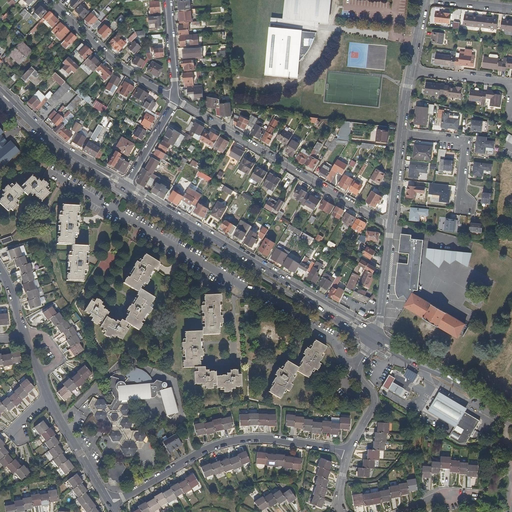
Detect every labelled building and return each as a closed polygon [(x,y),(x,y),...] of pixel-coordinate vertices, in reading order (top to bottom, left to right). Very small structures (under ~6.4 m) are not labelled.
[(83,0),(73,0),(71,3),(72,4),(70,6),(74,10),(80,3),(80,4),(83,0)] [(155,0),(149,1),(150,15),(159,14),(159,2),(158,2),(158,0),(155,0)] [(331,0),(286,0),(284,20),(272,19),(271,26),(268,53),(266,74),(298,77),(301,55),(306,56),(310,50),(312,46),(310,46),(311,38),(315,39),(317,33),(312,32),(312,29),(313,23),(313,18),(330,19),(331,0)] [(191,11),(190,1),(178,2),(179,12),(191,11)] [(81,6),(76,11),(84,19),(90,12),(86,9),(85,10),(81,6)] [(41,7),(35,14),(41,20),(48,13),(41,7)] [(24,18),(29,12),(26,9),(20,15),(24,18)] [(193,22),(192,10),(191,11),(179,12),(180,24),(186,23),(190,23),(193,22)] [(4,20),(11,13),(9,11),(0,21),(6,26),(8,24),(4,20)] [(27,21),(32,16),(29,12),(24,18),(27,21)] [(47,23),(53,16),(49,12),(45,17),(43,19),(46,21),(47,23)] [(449,24),(451,14),(435,12),(434,22),(449,24)] [(97,20),(91,14),(85,20),(91,26),(97,20)] [(480,27),(481,17),(464,15),(463,25),(480,27)] [(53,28),(59,22),(53,16),(47,23),(53,28)] [(127,21),(122,16),(115,22),(121,27),(127,21)] [(160,17),(147,18),(148,30),(156,30),(156,29),(160,28),(160,17)] [(496,29),(497,19),(481,17),(480,27),(496,29)] [(33,34),(46,21),(43,19),(31,31),(31,32),(33,34)] [(96,30),(102,24),(97,20),(91,26),(96,30)] [(511,32),(511,21),(505,21),(505,23),(501,22),(500,30),(504,31),(504,32),(511,32)] [(69,32),(61,23),(56,28),(56,27),(52,31),(54,33),(57,30),(57,29),(58,28),(60,30),(55,35),(61,40),(69,32)] [(190,35),(189,30),(187,30),(186,23),(180,24),(179,24),(180,36),(187,36),(190,35)] [(108,28),(105,25),(98,33),(104,39),(111,31),(111,30),(112,28),(110,26),(108,28)] [(135,40),(138,37),(136,32),(129,40),(131,43),(135,40)] [(432,43),(442,45),(444,33),(432,32),(431,36),(433,36),(432,43)] [(114,48),(121,40),(119,38),(121,36),(118,33),(118,34),(109,43),(114,48)] [(65,52),(76,39),(72,34),(60,47),(65,52)] [(198,46),(197,36),(180,37),(181,47),(187,46),(187,40),(190,40),(191,47),(198,46)] [(118,52),(127,43),(123,40),(123,41),(121,40),(114,48),(118,52)] [(20,65),(33,51),(31,50),(22,41),(9,55),(20,65)] [(141,48),(135,42),(128,49),(135,55),(141,48)] [(86,47),(82,43),(76,50),(79,54),(86,47)] [(86,47),(79,54),(85,60),(92,52),(86,47)] [(154,49),(154,58),(164,57),(163,49),(154,49)] [(203,54),(202,49),(183,51),(184,61),(197,60),(202,59),(206,59),(205,54),(203,54)] [(455,61),(455,58),(451,57),(451,56),(436,54),(434,64),(454,66),(454,65),(455,61)] [(470,66),(471,55),(460,54),(459,58),(455,58),(455,61),(454,65),(458,66),(458,65),(462,65),(470,66)] [(91,55),(84,62),(87,65),(92,70),(94,72),(101,65),(91,55)] [(136,57),(132,63),(141,68),(144,62),(142,60),(140,58),(139,59),(136,57)] [(489,58),(484,57),(482,68),(498,70),(498,71),(501,71),(502,62),(499,62),(499,59),(497,59),(489,58)] [(63,63),(66,65),(61,71),(67,76),(72,71),(74,73),(79,68),(74,62),(69,58),(63,63)] [(503,59),(502,62),(501,71),(505,72),(506,69),(511,69),(511,58),(507,58),(507,59),(503,59)] [(195,71),(194,61),(183,62),(183,67),(185,67),(185,71),(195,71)] [(153,63),(148,71),(158,78),(163,69),(153,63)] [(16,73),(7,65),(0,71),(0,80),(1,79),(6,83),(16,73)] [(112,74),(101,65),(96,70),(99,72),(100,71),(108,79),(112,74)] [(43,79),(31,68),(21,78),(25,82),(29,78),(35,84),(37,84),(39,83),(40,82),(43,79)] [(65,83),(55,73),(53,76),(63,85),(65,83)] [(194,87),(193,78),(195,78),(194,76),(193,76),(193,75),(196,74),(196,73),(184,74),(185,88),(188,88),(188,93),(188,95),(195,95),(195,99),(203,98),(203,86),(194,87)] [(114,77),(113,77),(106,89),(113,94),(121,80),(115,76),(114,77)] [(131,92),(134,88),(123,81),(116,92),(119,94),(122,88),(124,88),(120,94),(127,98),(130,92),(131,92)] [(53,106),(71,88),(66,83),(65,83),(54,94),(48,100),(47,101),(53,106)] [(444,86),(444,85),(426,83),(424,93),(439,95),(439,93),(443,94),(444,86)] [(460,97),(462,87),(457,87),(457,88),(449,87),(449,86),(444,86),(443,94),(447,94),(447,95),(460,97)] [(146,98),(148,94),(136,87),(132,96),(137,99),(136,100),(139,101),(139,100),(143,102),(146,98)] [(486,98),(486,93),(483,92),(470,90),(469,100),(482,102),(482,100),(485,101),(486,98)] [(499,108),(501,95),(497,95),(491,94),(492,91),(487,90),(486,93),(486,98),(491,98),(490,106),(499,108)] [(81,103),(83,100),(78,95),(66,108),(67,108),(71,113),(81,103)] [(220,105),(217,104),(217,101),(218,101),(219,99),(214,99),(215,96),(211,96),(211,98),(207,98),(206,107),(216,109),(217,116),(221,117),(221,115),(220,105)] [(47,101),(48,100),(46,97),(40,103),(34,97),(29,102),(38,111),(47,101)] [(151,110),(155,104),(146,98),(143,102),(143,103),(144,104),(143,107),(147,110),(148,108),(151,110)] [(104,114),(107,108),(101,104),(99,106),(95,103),(92,107),(95,108),(104,114)] [(231,115),(231,110),(231,108),(230,108),(230,106),(226,106),(226,104),(220,104),(220,105),(221,115),(221,117),(231,115)] [(63,121),(69,115),(67,113),(66,113),(62,118),(58,114),(65,107),(62,105),(60,108),(61,108),(58,111),(56,112),(54,111),(47,118),(52,122),(51,123),(55,127),(56,126),(57,128),(60,125),(63,121)] [(421,107),(415,107),(414,124),(426,125),(427,116),(420,115),(421,107)] [(147,130),(156,115),(150,111),(148,114),(146,113),(143,118),(144,118),(142,122),(145,123),(143,127),(147,130)] [(443,113),(441,127),(457,129),(459,115),(443,113)] [(100,149),(93,145),(110,117),(105,114),(90,140),(88,143),(85,148),(83,151),(95,158),(95,157),(99,150),(100,149)] [(245,129),(249,122),(241,118),(239,121),(234,117),(234,119),(234,124),(245,129)] [(256,124),(257,122),(259,120),(255,117),(253,122),(252,123),(250,123),(248,125),(253,128),(256,124)] [(483,121),(472,120),(471,130),(481,132),(483,121)] [(200,135),(204,127),(196,122),(195,123),(192,121),(187,130),(191,132),(190,133),(194,135),(193,137),(199,141),(202,136),(200,135)] [(349,141),(352,122),(345,121),(341,128),(343,128),(342,140),(348,141),(349,141)] [(271,134),(277,125),(272,122),(270,125),(270,126),(267,132),(271,134)] [(77,134),(82,126),(79,125),(76,123),(71,131),(77,134)] [(264,135),(267,130),(262,127),(257,124),(252,133),(260,138),(263,134),(264,135)] [(58,134),(63,128),(60,125),(57,128),(53,131),(56,134),(57,134),(58,134)] [(388,142),(389,126),(378,125),(376,141),(388,142)] [(4,133),(0,128),(0,169),(21,153),(11,141),(9,143),(2,135),(4,133)] [(72,135),(63,128),(58,134),(67,142),(72,135)] [(142,140),(146,132),(138,128),(134,135),(133,135),(132,138),(136,140),(137,137),(142,140)] [(174,146),(181,134),(171,128),(164,140),(174,146)] [(287,145),(293,135),(285,130),(284,131),(283,131),(281,130),(277,138),(287,145)] [(214,143),(218,136),(211,132),(207,139),(214,143)] [(88,143),(90,140),(87,138),(86,139),(79,135),(77,134),(72,142),(81,147),(82,147),(85,148),(88,143)] [(271,141),(268,139),(269,136),(265,134),(262,140),(269,144),(271,141)] [(492,151),(493,142),(485,141),(485,137),(477,136),(475,152),(484,153),(485,151),(492,151)] [(127,156),(134,145),(122,138),(116,149),(127,156)] [(223,153),(229,143),(220,138),(218,142),(216,141),(213,147),(223,153)] [(167,153),(172,145),(164,140),(159,148),(167,153)] [(313,169),(318,160),(313,157),(317,150),(318,151),(322,144),(318,142),(313,150),(308,158),(305,164),(313,169)] [(293,157),(298,148),(291,143),(286,151),(289,153),(289,154),(293,157)] [(414,144),(413,157),(430,159),(432,146),(414,144)] [(130,157),(136,147),(134,145),(127,156),(130,157)] [(239,161),(244,153),(234,147),(230,155),(239,161)] [(163,160),(166,154),(161,152),(158,150),(155,155),(163,160)] [(115,152),(108,164),(124,173),(129,164),(126,162),(127,160),(124,158),(123,160),(119,158),(121,155),(115,152)] [(303,165),(306,159),(303,157),(303,155),(300,153),(296,159),(296,160),(303,165)] [(439,159),(438,171),(442,171),(451,172),(452,161),(448,160),(448,158),(443,157),(443,160),(439,159)] [(158,166),(160,162),(153,158),(148,167),(149,167),(147,170),(154,174),(157,168),(158,168),(159,167),(158,166)] [(249,175),(254,166),(255,164),(251,161),(251,162),(244,158),(238,168),(249,175)] [(332,181),(337,172),(337,171),(338,169),(344,172),(348,165),(342,161),(339,166),(335,164),(330,172),(327,178),(332,181)] [(490,171),(491,165),(475,163),(474,163),(473,175),(482,176),(483,170),(490,171)] [(426,173),(426,167),(409,166),(408,177),(417,178),(418,172),(426,173)] [(261,184),(267,172),(261,169),(260,170),(257,168),(249,181),(252,184),(254,181),(261,184)] [(327,178),(330,172),(323,168),(319,174),(327,178)] [(380,184),(385,174),(376,168),(370,178),(380,184)] [(147,170),(144,169),(138,181),(138,183),(146,187),(147,185),(151,187),(155,180),(159,182),(160,181),(161,178),(154,174),(147,170)] [(264,185),(274,191),(281,180),(277,178),(276,178),(270,174),(264,185)] [(353,180),(345,175),(338,185),(347,191),(353,180)] [(26,187),(23,190),(25,192),(29,196),(31,194),(33,196),(35,195),(36,195),(35,196),(38,198),(39,198),(43,202),(51,194),(46,189),(49,185),(44,179),(41,182),(39,179),(37,181),(37,180),(37,179),(35,177),(34,177),(33,176),(24,184),(26,187)] [(357,193),(363,184),(355,179),(350,189),(354,191),(357,193)] [(165,189),(160,187),(161,185),(158,183),(152,192),(165,199),(170,190),(166,188),(165,189)] [(448,202),(450,190),(443,190),(444,185),(434,183),(432,194),(440,195),(439,201),(448,202)] [(21,196),(25,192),(23,190),(16,184),(11,189),(8,185),(4,189),(5,189),(3,191),(5,193),(2,196),(4,198),(3,198),(2,198),(0,200),(0,202),(0,201),(0,203),(7,211),(10,209),(13,212),(14,211),(15,211),(17,209),(17,208),(18,206),(17,204),(19,202),(18,200),(18,198),(20,198),(21,197),(21,196)] [(424,192),(424,187),(407,185),(406,197),(415,198),(416,191),(424,192)] [(196,205),(202,196),(188,188),(187,191),(185,194),(182,200),(195,207),(196,205)] [(238,193),(229,188),(227,192),(235,197),(238,193)] [(302,201),(307,192),(306,192),(307,191),(304,189),(303,190),(302,190),(301,190),(298,189),(293,196),(297,198),(296,198),(302,201)] [(491,190),(482,189),(480,203),(489,204),(491,190)] [(182,200),(185,194),(181,192),(180,193),(179,192),(179,191),(177,190),(176,192),(174,191),(169,199),(179,205),(182,200)] [(383,198),(372,192),(366,202),(375,207),(376,206),(377,206),(383,198)] [(252,198),(244,193),(242,196),(251,201),(252,198)] [(315,210),(320,201),(307,193),(301,204),(304,206),(306,204),(315,210)] [(269,199),(265,207),(272,211),(274,209),(279,212),(284,202),(280,199),(278,202),(270,197),(269,199)] [(330,214),(335,206),(325,200),(320,208),(330,214)] [(199,204),(194,212),(204,218),(208,210),(199,204)] [(226,209),(217,204),(210,215),(219,220),(226,209)] [(80,206),(64,205),(64,207),(63,207),(63,211),(63,212),(63,216),(59,216),(59,221),(60,221),(60,223),(61,224),(61,237),(59,237),(59,239),(58,239),(58,243),(59,243),(59,245),(72,245),(75,246),(76,240),(75,240),(75,238),(76,238),(76,235),(79,235),(79,230),(78,227),(77,227),(78,213),(80,213),(80,212),(81,208),(80,207),(80,206)] [(344,211),(337,206),(332,215),(339,219),(344,211)] [(427,216),(428,210),(411,208),(409,220),(419,221),(419,215),(427,216)] [(351,226),(356,218),(347,213),(346,212),(342,220),(344,222),(343,224),(347,226),(348,224),(351,226)] [(313,224),(318,216),(313,213),(308,221),(313,224)] [(366,225),(363,223),(363,222),(360,220),(361,216),(359,215),(356,219),(357,220),(352,228),(361,233),(362,229),(363,230),(366,225)] [(446,219),(445,231),(457,233),(458,225),(457,224),(457,220),(446,219)] [(481,233),(482,220),(473,219),(473,220),(473,222),(469,222),(468,231),(481,233)] [(232,235),(237,227),(225,220),(221,227),(224,229),(224,230),(232,235)] [(239,237),(243,239),(245,236),(248,231),(251,226),(246,223),(243,228),(239,226),(233,237),(238,239),(239,237)] [(302,232),(289,224),(287,228),(300,236),(302,232)] [(260,237),(263,239),(268,230),(263,227),(259,235),(261,235),(260,237)] [(250,234),(244,243),(252,247),(257,239),(255,237),(257,234),(251,231),(250,234)] [(378,241),(379,233),(367,231),(366,239),(366,240),(378,241)] [(312,238),(302,232),(300,236),(299,237),(309,243),(312,238)] [(414,290),(416,287),(418,287),(423,240),(411,239),(405,238),(405,234),(401,234),(399,253),(411,254),(410,264),(398,263),(395,285),(395,289),(395,291),(396,292),(396,293),(397,294),(398,295),(399,296),(400,296),(401,296),(402,296),(403,295),(408,301),(404,306),(412,311),(423,317),(423,318),(438,327),(438,326),(448,332),(457,337),(465,324),(412,293),(414,290)] [(0,239),(1,244),(12,241),(11,236),(0,239)] [(275,243),(266,238),(259,250),(268,255),(275,243)] [(75,246),(72,245),(72,251),(73,252),(72,253),(72,256),(68,256),(68,260),(69,261),(68,264),(71,264),(70,274),(68,274),(68,275),(67,276),(67,279),(68,279),(68,282),(84,282),(84,281),(85,280),(85,277),(85,276),(86,275),(86,272),(89,272),(89,267),(88,267),(89,264),(87,264),(87,254),(89,254),(89,252),(90,252),(90,248),(89,246),(75,246)] [(375,252),(365,245),(362,250),(366,252),(364,254),(371,259),(375,252)] [(311,271),(315,263),(313,262),(312,264),(311,263),(309,266),(305,264),(314,250),(311,249),(312,248),(310,247),(300,265),(299,265),(299,266),(310,273),(311,271)] [(9,253),(12,261),(15,260),(23,257),(20,249),(9,253)] [(288,256),(277,249),(271,259),(282,265),(288,256)] [(461,262),(468,266),(470,253),(462,252),(461,262)] [(150,256),(147,254),(146,256),(145,255),(143,259),(143,260),(142,260),(140,263),(137,262),(135,266),(136,266),(134,269),(136,270),(132,276),(131,278),(129,277),(128,278),(127,278),(125,282),(126,282),(125,284),(139,293),(141,290),(142,288),(142,287),(143,287),(145,284),(148,286),(150,281),(151,278),(150,278),(154,271),(155,269),(157,269),(157,268),(158,268),(160,265),(160,264),(161,263),(155,260),(150,256)] [(373,266),(374,265),(371,263),(370,265),(369,264),(371,260),(360,254),(358,258),(362,260),(358,265),(361,267),(364,268),(366,269),(373,273),(376,268),(373,266)] [(23,257),(15,260),(17,268),(20,268),(28,265),(26,256),(23,257)] [(300,265),(288,257),(283,266),(292,271),(294,269),(296,271),(299,266),(299,265),(300,265)] [(28,265),(20,268),(23,276),(33,272),(34,272),(31,264),(28,265)] [(357,276),(361,267),(358,265),(357,264),(353,274),(357,276)] [(372,281),(375,275),(373,273),(366,269),(365,271),(362,277),(364,278),(362,282),(368,284),(370,280),(372,281)] [(317,283),(320,277),(311,271),(310,273),(307,277),(317,283)] [(369,289),(375,275),(372,281),(370,280),(368,284),(362,282),(364,278),(362,277),(365,271),(364,271),(360,280),(359,283),(369,289)] [(35,281),(33,272),(23,276),(22,276),(25,284),(34,281),(35,281)] [(356,283),(359,277),(352,274),(349,281),(356,283)] [(325,278),(322,276),(318,284),(327,290),(332,281),(328,280),(325,278)] [(24,284),(26,293),(27,292),(37,289),(34,281),(25,284),(24,284)] [(354,291),(355,288),(356,288),(356,287),(354,287),(356,283),(349,281),(345,291),(344,293),(351,296),(351,297),(353,298),(366,305),(369,298),(365,296),(357,292),(354,291)] [(345,291),(332,284),(329,289),(332,290),(329,296),(340,302),(343,295),(344,293),(345,291)] [(27,292),(30,301),(40,298),(41,297),(39,289),(37,289),(27,292)] [(156,298),(141,290),(139,293),(138,294),(139,295),(138,296),(139,297),(134,306),(132,306),(131,307),(130,307),(128,311),(131,313),(129,316),(130,316),(129,317),(128,316),(127,320),(126,322),(128,323),(134,327),(140,331),(141,329),(141,330),(144,326),(143,326),(144,324),(142,323),(148,315),(149,315),(151,313),(151,314),(154,310),(151,308),(153,305),(152,305),(153,303),(154,304),(156,301),(155,300),(156,298)] [(214,295),(205,296),(205,297),(204,297),(204,299),(204,302),(205,302),(205,303),(205,307),(201,307),(202,311),(202,312),(202,314),(205,314),(205,322),(205,327),(204,328),(204,330),(203,330),(203,332),(203,336),(220,334),(220,333),(221,333),(221,329),(220,329),(220,328),(221,327),(220,324),(224,324),(223,319),(223,316),(221,316),(221,309),(220,302),(222,302),(222,301),(222,300),(222,296),(221,296),(221,295),(214,295)] [(29,301),(32,310),(42,306),(40,298),(30,301),(29,301)] [(104,324),(108,318),(111,313),(109,312),(110,311),(107,309),(106,310),(105,310),(105,309),(107,307),(103,305),(104,303),(103,302),(103,301),(100,299),(100,300),(98,299),(96,302),(93,301),(87,311),(88,311),(88,312),(91,314),(92,314),(93,314),(92,316),(95,318),(93,321),(95,322),(95,323),(99,325),(101,322),(104,324)] [(253,305),(245,305),(244,315),(252,315),(253,305)] [(43,314),(48,321),(51,319),(58,315),(53,307),(43,314)] [(8,313),(0,314),(0,325),(9,325),(8,313)] [(51,319),(56,328),(58,327),(66,321),(61,313),(58,315),(51,319)] [(134,327),(128,323),(121,323),(118,321),(117,323),(116,323),(116,321),(113,320),(108,318),(104,324),(102,328),(108,331),(105,336),(109,338),(110,337),(112,339),(113,337),(117,339),(118,337),(119,337),(119,338),(121,340),(122,339),(124,340),(130,330),(127,329),(134,327)] [(58,327),(62,334),(65,333),(72,328),(67,321),(66,321),(58,327)] [(65,333),(69,340),(78,334),(80,333),(75,325),(72,328),(65,333)] [(203,336),(203,332),(186,333),(186,335),(186,339),(187,339),(187,340),(186,340),(186,343),(183,344),(183,348),(184,348),(184,351),(186,351),(187,361),(185,361),(185,363),(184,363),(185,367),(186,369),(198,368),(199,368),(202,368),(202,366),(202,362),(202,361),(202,360),(202,357),(205,356),(205,352),(204,352),(204,349),(202,349),(202,343),(201,339),(203,339),(203,338),(204,338),(203,336)] [(67,341),(72,349),(81,343),(82,342),(78,334),(69,340),(67,341)] [(328,347),(317,341),(317,342),(316,342),(314,345),(314,346),(312,350),(309,348),(308,350),(307,350),(306,353),(305,355),(307,356),(306,357),(305,357),(302,361),(305,363),(302,367),(301,367),(301,368),(299,372),(310,378),(311,377),(312,377),(313,374),(313,373),(315,369),(318,370),(319,369),(320,369),(321,366),(321,365),(322,363),(321,363),(321,361),(322,361),(323,359),(325,357),(323,356),(325,352),(326,352),(328,349),(327,348),(328,347)] [(71,350),(76,357),(85,351),(81,343),(72,349),(71,350)] [(22,362),(20,351),(11,352),(12,353),(13,363),(22,362)] [(13,363),(12,353),(2,355),(4,365),(4,367),(13,365),(13,363)] [(299,372),(301,368),(290,362),(289,363),(288,363),(286,366),(287,367),(284,371),(281,370),(281,371),(280,371),(278,374),(279,375),(278,376),(279,377),(278,379),(277,379),(275,383),(277,384),(275,388),(274,388),(272,392),(272,393),(283,400),(283,399),(284,399),(286,395),(285,394),(288,390),(291,392),(291,391),(292,391),(294,388),(293,387),(294,385),(293,384),(294,383),(295,383),(296,380),(297,379),(295,378),(297,374),(298,373),(299,372)] [(94,375),(87,366),(79,372),(80,373),(86,381),(94,375)] [(202,368),(199,368),(199,373),(195,373),(196,385),(198,385),(201,385),(202,385),(203,385),(203,387),(206,387),(207,389),(209,389),(209,390),(212,390),(212,389),(214,389),(214,384),(217,384),(217,378),(217,372),(215,372),(215,371),(212,372),(211,373),(210,373),(210,371),(206,371),(206,367),(202,368)] [(99,400),(95,398),(90,406),(99,422),(106,422),(109,417),(114,426),(113,429),(114,431),(112,437),(115,442),(121,442),(124,447),(122,449),(127,457),(136,456),(140,449),(144,449),(147,445),(145,442),(149,436),(145,431),(133,431),(132,429),(135,424),(131,418),(135,410),(131,405),(130,405),(130,401),(130,398),(150,397),(153,399),(155,399),(157,398),(159,395),(159,393),(158,393),(155,383),(154,383),(150,381),(151,378),(149,375),(146,372),(143,371),(140,373),(138,372),(139,369),(131,368),(127,376),(130,379),(129,380),(127,384),(124,382),(121,382),(121,379),(113,377),(110,382),(109,384),(109,387),(109,391),(110,394),(113,393),(116,399),(113,405),(109,405),(106,400),(99,400)] [(149,374),(144,370),(139,369),(138,372),(140,373),(143,371),(146,372),(149,375),(151,378),(150,381),(154,383),(155,383),(155,382),(153,378),(151,375),(149,374)] [(217,378),(217,384),(218,390),(225,389),(225,394),(230,394),(230,393),(233,393),(233,390),(236,390),(236,388),(238,387),(238,388),(241,388),(241,387),(243,387),(243,378),(239,375),(239,371),(238,371),(237,371),(234,371),(233,372),(231,372),(232,375),(228,375),(228,377),(227,378),(226,377),(223,377),(223,378),(217,378)] [(86,381),(80,373),(72,379),(79,387),(78,388),(80,389),(87,382),(86,381)] [(393,383),(396,378),(389,374),(383,386),(389,390),(390,388),(393,383)] [(34,385),(25,377),(20,383),(20,384),(28,391),(34,385)] [(67,386),(72,393),(78,388),(79,387),(72,379),(71,378),(65,384),(66,386),(67,386)] [(158,380),(155,383),(158,393),(159,393),(162,392),(162,393),(169,416),(176,410),(179,413),(180,413),(179,406),(174,388),(169,389),(168,389),(166,389),(164,387),(163,382),(158,380)] [(395,391),(398,386),(393,383),(390,388),(395,391)] [(28,391),(20,384),(14,390),(15,391),(22,399),(29,392),(28,391)] [(66,386),(58,393),(65,401),(74,395),(72,393),(67,386),(66,386)] [(401,395),(404,389),(398,386),(395,391),(401,395)] [(22,399),(15,391),(9,397),(16,404),(17,405),(23,399),(22,399)] [(457,424),(465,410),(466,408),(438,391),(425,412),(455,428),(457,424)] [(9,411),(16,404),(9,397),(8,396),(1,403),(6,409),(9,411)] [(172,420),(179,413),(176,410),(169,416),(172,420)] [(461,443),(468,442),(471,438),(481,420),(465,410),(457,424),(455,428),(450,437),(461,443)] [(261,416),(261,415),(251,415),(251,416),(251,427),(261,426),(261,416)] [(270,416),(270,415),(261,416),(261,426),(261,427),(270,427),(270,416)] [(251,416),(242,416),(242,428),(251,427),(251,416)] [(279,423),(279,416),(270,416),(270,427),(270,428),(279,428),(279,423)] [(298,416),(289,416),(289,422),(288,427),(297,428),(298,417),(298,416)] [(307,420),(307,418),(298,417),(297,428),(306,429),(307,420)] [(352,429),(354,418),(343,417),(343,423),(343,428),(352,429)] [(236,430),(233,419),(223,421),(226,432),(236,430)] [(34,427),(40,435),(41,434),(49,428),(43,420),(34,427)] [(223,421),(223,420),(215,423),(215,424),(218,434),(226,432),(223,421)] [(315,422),(316,421),(307,420),(306,429),(306,431),(315,432),(315,422)] [(325,434),(325,423),(315,422),(315,432),(314,434),(324,435),(325,434)] [(333,433),(334,423),(326,422),(325,423),(325,434),(333,434),(333,433)] [(343,428),(343,423),(334,422),(334,423),(333,433),(342,434),(343,428)] [(207,424),(197,427),(200,438),(209,436),(207,426),(207,424)] [(218,434),(215,424),(207,426),(209,436),(210,437),(218,435),(218,434)] [(389,435),(390,425),(378,424),(378,434),(387,434),(389,435)] [(41,434),(46,442),(54,436),(56,434),(50,427),(49,428),(41,434)] [(387,443),(387,434),(378,434),(376,434),(375,443),(386,443),(387,443)] [(57,444),(59,442),(54,436),(46,442),(45,443),(50,450),(57,444)] [(166,443),(171,453),(185,446),(180,436),(166,443)] [(385,451),(386,443),(375,443),(374,443),(374,451),(381,451),(385,451)] [(48,451),(54,459),(62,453),(63,452),(57,444),(50,450),(48,451)] [(9,454),(10,453),(4,446),(0,449),(0,459),(1,460),(9,454)] [(254,462),(249,451),(241,455),(241,456),(245,465),(254,462)] [(381,461),(381,451),(374,451),(369,451),(369,460),(376,461),(381,461)] [(52,460),(58,468),(59,466),(67,460),(62,453),(54,459),(52,460)] [(270,454),(259,453),(258,464),(268,465),(270,454)] [(0,461),(5,468),(7,466),(14,460),(9,454),(1,460),(0,461)] [(277,466),(278,455),(270,454),(268,465),(268,466),(277,467),(277,466)] [(288,457),(288,456),(278,455),(277,466),(286,468),(288,457)] [(245,465),(241,456),(232,460),(232,461),(236,470),(245,467),(245,465)] [(296,459),(296,458),(288,457),(286,468),(286,469),(295,470),(296,459)] [(451,461),(452,458),(442,458),(441,463),(441,469),(451,470),(451,461)] [(7,466),(14,474),(16,472),(23,466),(16,459),(14,460),(7,466)] [(304,472),(305,460),(296,459),(295,470),(304,472)] [(59,466),(65,474),(74,467),(68,460),(67,460),(59,466)] [(323,460),(320,468),(322,469),(331,472),(334,464),(323,460)] [(376,470),(376,461),(369,460),(365,460),(364,469),(372,470),(376,470)] [(236,470),(232,461),(224,465),(228,474),(228,475),(237,472),(236,470)] [(460,463),(460,462),(451,461),(451,470),(451,472),(459,473),(460,463)] [(441,469),(441,463),(433,462),(433,467),(433,474),(441,474),(441,469)] [(224,465),(224,463),(214,467),(218,476),(219,478),(228,474),(224,465)] [(469,465),(469,463),(460,463),(459,473),(459,474),(468,475),(469,465)] [(23,480),(32,472),(25,464),(23,466),(16,472),(23,480)] [(125,464),(119,464),(116,468),(110,468),(107,474),(110,479),(112,479),(113,479),(116,479),(118,482),(119,484),(125,484),(128,479),(125,474),(128,469),(125,464)] [(214,467),(214,465),(204,469),(209,480),(218,476),(214,467)] [(477,477),(478,466),(469,465),(468,475),(467,477),(477,477)] [(433,467),(424,466),(423,478),(432,479),(433,474),(433,467)] [(322,469),(318,476),(320,477),(329,481),(332,473),(331,472),(322,469)] [(360,469),(360,479),(371,480),(372,470),(364,469),(360,469)] [(83,482),(77,474),(68,481),(74,489),(81,483),(83,482)] [(201,486),(195,476),(187,481),(188,482),(193,491),(201,486)] [(320,477),(317,485),(318,486),(328,489),(331,481),(329,481),(320,477)] [(420,490),(417,478),(409,480),(409,482),(411,492),(420,490)] [(193,491),(188,482),(181,486),(186,495),(187,496),(194,492),(193,491)] [(411,492),(409,482),(399,484),(400,485),(402,496),(411,494),(411,492)] [(72,490),(79,498),(86,492),(87,491),(81,483),(74,489),(72,490)] [(181,486),(180,485),(173,489),(173,491),(179,500),(186,495),(181,486)] [(402,496),(400,485),(390,487),(391,489),(392,499),(402,497),(402,496)] [(318,486),(315,495),(316,496),(325,499),(329,490),(328,489),(318,486)] [(59,501),(57,489),(49,491),(49,493),(51,502),(59,501)] [(392,499),(391,489),(381,491),(381,492),(383,503),(393,501),(392,499)] [(292,490),(285,495),(289,500),(291,504),(299,499),(292,490)] [(179,500),(173,491),(165,495),(170,504),(170,506),(179,501),(179,500)] [(282,491),(275,495),(280,503),(282,505),(289,500),(285,495),(282,491)] [(77,499),(82,506),(92,499),(86,492),(79,498),(77,499)] [(383,503),(381,492),(373,493),(375,505),(383,503)] [(51,502),(49,493),(40,495),(42,505),(43,507),(51,505),(51,502)] [(364,493),(354,495),(356,507),(366,505),(364,494),(364,493)] [(375,505),(373,493),(364,494),(366,505),(366,506),(375,505)] [(40,495),(40,494),(32,495),(32,497),(34,507),(42,505),(40,495)] [(165,495),(164,494),(156,498),(157,500),(162,509),(170,504),(165,495)] [(274,494),(266,499),(272,507),(273,508),(280,503),(275,495),(274,494)] [(316,496),(312,505),(322,510),(327,500),(325,499),(316,496)] [(34,507),(32,497),(24,498),(24,500),(26,510),(34,508),(34,507)] [(265,498),(257,503),(263,511),(264,511),(272,507),(266,499),(265,498)] [(92,499),(82,506),(86,511),(89,511),(96,507),(97,506),(92,499)] [(26,510),(24,500),(15,501),(15,505),(16,511),(23,511),(27,511),(26,510)] [(162,509),(157,500),(148,505),(151,511),(158,511),(163,510),(162,509)] [(151,511),(148,505),(148,503),(140,508),(141,510),(142,511),(151,511)]
